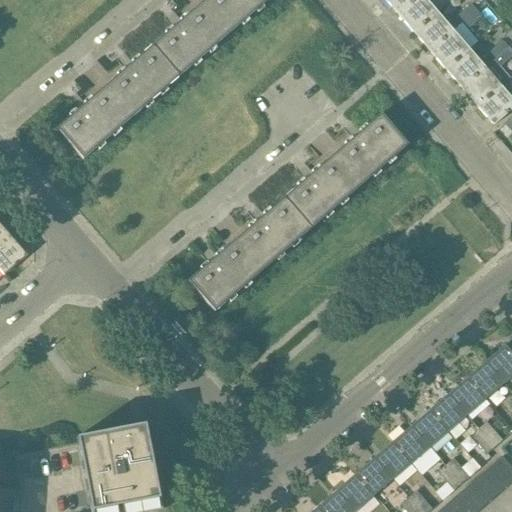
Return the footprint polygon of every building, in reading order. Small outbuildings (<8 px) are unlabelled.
[(207,0),(201,6),(228,37),(270,0),(207,0)] [(414,0),(384,0),(397,15),(414,0)] [(437,13),(425,0),(414,0),(397,15),(413,34),(437,13)] [(511,6),(506,0),(504,0),(498,6),(506,15),(511,9),(511,6)] [(462,24),(476,12),(470,5),(456,17),(462,24)] [(201,6),(153,47),(180,78),(228,37),(201,6)] [(476,12),(462,24),(467,30),(481,18),(476,12)] [(453,32),(437,13),(413,34),(429,52),(453,32)] [(469,50),(453,32),(429,52),(445,71),(469,50)] [(494,61),(508,49),(502,42),(488,54),(494,61)] [(132,120),(180,78),(153,47),(105,89),(132,120)] [(511,53),(508,49),(494,61),(499,67),(511,55),(511,53)] [(485,69),(469,50),(445,71),(461,90),(485,69)] [(501,88),(485,69),(461,90),(477,108),(501,88)] [(511,110),(511,100),(501,88),(477,108),(493,127),(511,110)] [(105,89),(57,130),(84,161),(132,120),(105,89)] [(333,158),(359,189),(407,147),(381,116),(333,158)] [(359,189),(333,158),(284,199),(311,230),(359,189)] [(311,230),(284,199),(236,241),(263,272),(311,230)] [(0,248),(12,239),(0,225),(0,248)] [(27,257),(12,239),(0,248),(0,271),(4,276),(27,257)] [(236,241),(188,282),(215,313),(263,272),(236,241)] [(511,353),(505,345),(486,362),(505,384),(511,379),(511,380),(511,353)] [(486,400),(505,384),(486,362),(467,378),(486,400)] [(467,379),(449,394),(467,416),(486,400),(467,378),(467,379)] [(449,432),(467,416),(449,394),(430,410),(449,432)] [(430,410),(411,426),(430,448),(449,432),(430,410)] [(495,448),(504,441),(488,422),(479,430),(495,448)] [(161,511),(145,425),(139,426),(76,438),(90,511),(161,511)] [(411,464),(430,448),(411,426),(393,442),(411,464)] [(488,454),(495,448),(479,430),(472,436),(488,454)] [(392,443),(373,459),(392,481),(411,464),(393,442),(392,443)] [(511,468),(502,457),(494,464),(511,484),(511,482),(511,468)] [(373,498),(392,481),(373,459),(366,465),(355,475),(353,476),(373,498)] [(462,485),(470,478),(454,459),(447,465),(445,466),(462,485)] [(503,491),(511,484),(494,464),(493,465),(486,471),(503,491)] [(462,485),(445,466),(438,473),(454,492),(462,485)] [(494,498),(503,491),(486,471),(477,478),(494,498)] [(352,511),(356,511),(373,498),(353,476),(336,492),(335,492),(352,511)] [(486,505),(494,498),(477,478),(469,486),(486,505)] [(477,511),(486,505),(469,486),(461,493),(477,511)] [(430,511),(433,510),(432,509),(417,491),(408,499),(418,511),(430,511)] [(320,511),(352,511),(335,492),(317,508),(320,511)] [(463,511),(477,511),(461,493),(453,500),(463,511)] [(407,511),(418,511),(408,499),(401,505),(407,511)] [(448,511),(463,511),(453,500),(444,507),(448,511)]
